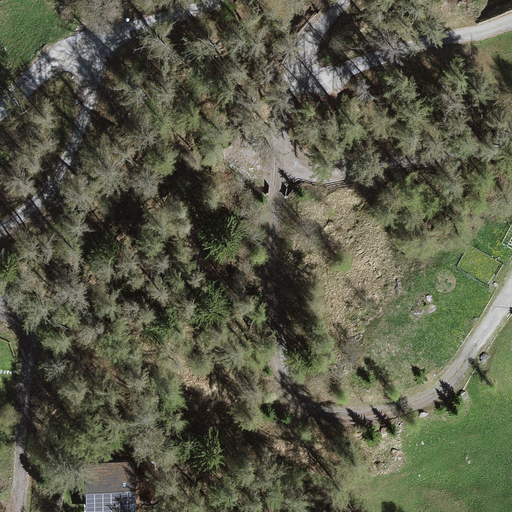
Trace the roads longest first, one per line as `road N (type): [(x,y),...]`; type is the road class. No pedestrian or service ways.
road 1 (residential): [(94,43),(72,154),(40,198),(0,227)]
road 2 (residential): [(0,311),(19,323),(23,343),(17,511)]
road 3 (residential): [(324,78),(511,19)]
road 4 (residential): [(94,43),(219,0)]
